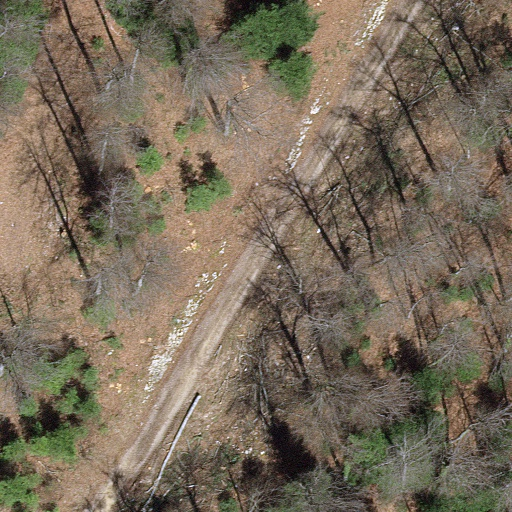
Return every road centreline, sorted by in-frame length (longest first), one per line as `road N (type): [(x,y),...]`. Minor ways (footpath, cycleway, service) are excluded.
road 1 (track): [(418,0),(121,511)]
road 2 (track): [(79,0),(0,290)]
